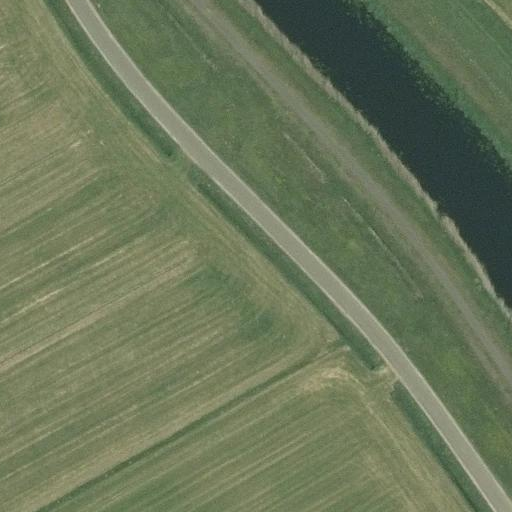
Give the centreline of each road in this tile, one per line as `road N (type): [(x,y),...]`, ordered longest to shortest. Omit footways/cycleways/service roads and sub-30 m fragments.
road 1 (unclassified): [(504,511),(392,352),(150,94),(78,0)]
road 2 (track): [(511,117),(410,0)]
